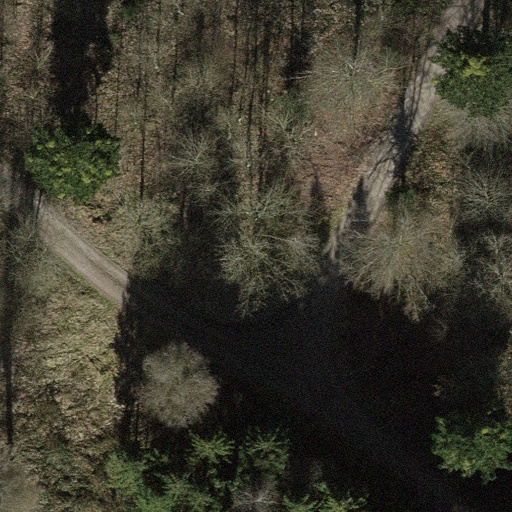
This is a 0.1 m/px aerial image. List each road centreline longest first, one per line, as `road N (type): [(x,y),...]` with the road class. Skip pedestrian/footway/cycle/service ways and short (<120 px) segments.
road 1 (track): [(0,175),(152,318),(286,364),(457,511)]
road 2 (track): [(470,0),(286,364)]
